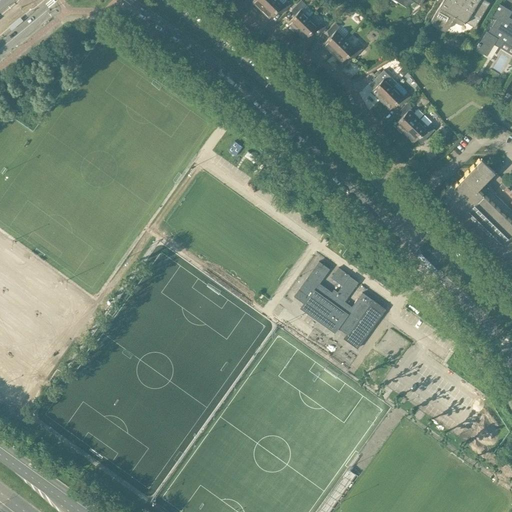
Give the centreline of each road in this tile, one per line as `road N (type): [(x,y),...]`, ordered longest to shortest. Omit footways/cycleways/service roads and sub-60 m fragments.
road 1 (secondary): [(128,0),(249,91),(511,359)]
road 2 (residential): [(384,191),(390,160),(347,84),(228,11),(209,35)]
road 3 (secondary): [(384,191),(209,35)]
road 4 (secondary): [(511,317),(384,191)]
